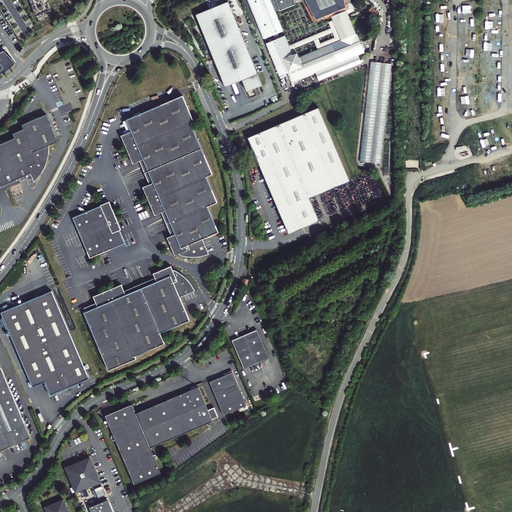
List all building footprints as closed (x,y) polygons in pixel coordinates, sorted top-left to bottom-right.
[(28,0),(35,17),(50,12),(45,0),(28,0)] [(278,32),(283,31),(275,11),(280,9),(280,10),(296,4),(293,0),(248,0),(265,38),(274,34),(278,32)] [(290,47),(285,35),(280,37),(278,32),(274,34),(276,39),(266,43),(279,76),(289,72),(292,82),(316,72),(319,80),(362,64),(358,56),(364,53),(357,34),(355,28),(352,23),(348,13),(354,10),(352,1),(353,0),(293,0),(296,4),(302,1),(314,23),(332,17),(334,22),(341,40),(317,50),(299,57),(298,52),(293,54),(292,51),(290,47)] [(229,1),(196,14),(225,87),(242,80),(247,92),(263,85),(229,1)] [(377,12),(369,6),(366,10),(374,16),(377,12)] [(292,51),(314,42),(317,50),(341,40),(334,22),(329,25),(331,30),(290,47),(292,51)] [(0,73),(3,73),(7,71),(10,68),(11,67),(16,60),(15,58),(6,50),(0,54),(0,73)] [(371,61),(360,161),(381,163),(392,64),(371,61)] [(168,238),(175,256),(180,254),(180,255),(182,256),(185,256),(187,257),(190,257),(193,258),(195,258),(198,258),(201,257),(203,257),(206,256),(208,255),(209,255),(202,239),(218,232),(207,206),(217,202),(206,176),(212,173),(190,122),(193,121),(183,96),(126,120),(131,132),(121,136),(134,165),(140,162),(150,185),(143,188),(155,216),(162,213),(172,236),(168,238)] [(319,107),(248,137),(289,233),(319,221),(309,198),(350,181),(319,107)] [(32,176),(34,181),(35,180),(36,179),(39,176),(42,172),(43,170),(45,167),(47,163),(47,160),(48,158),(48,157),(49,154),(49,153),(49,152),(49,149),(49,148),(50,147),(50,145),(49,145),(49,144),(58,139),(46,113),(22,123),(24,128),(13,133),(15,137),(0,143),(0,189),(21,180),(20,176),(26,174),(27,178),(32,176)] [(406,168),(419,168),(419,160),(405,160),(406,168)] [(125,243),(108,202),(73,218),(90,257),(125,243)] [(135,356),(165,343),(160,333),(190,321),(179,297),(174,283),(177,281),(173,271),(171,266),(153,274),(155,279),(124,291),(121,284),(93,296),(96,303),(84,308),(85,313),(109,370),(136,359),(135,356)] [(179,297),(195,292),(193,288),(191,285),(190,282),(188,279),(185,277),(183,275),(180,273),(179,272),(178,272),(176,271),(173,271),(177,281),(174,283),(179,297)] [(250,280),(244,278),(242,285),(248,286),(250,280)] [(89,378),(52,291),(1,313),(33,387),(45,382),(50,395),(89,378)] [(258,329),(232,341),(244,367),(270,356),(258,329)] [(0,449),(30,436),(0,367),(0,449)] [(232,373),(211,381),(224,414),(246,405),(232,373)] [(132,404),(106,416),(135,483),(160,472),(150,448),(213,420),(213,419),(218,416),(215,407),(208,410),(198,387),(136,414),(132,404)] [(102,481),(91,456),(66,466),(76,492),(102,481)] [(71,511),(66,498),(45,506),(47,511),(71,511)] [(112,511),(107,500),(89,508),(91,511),(112,511)]
